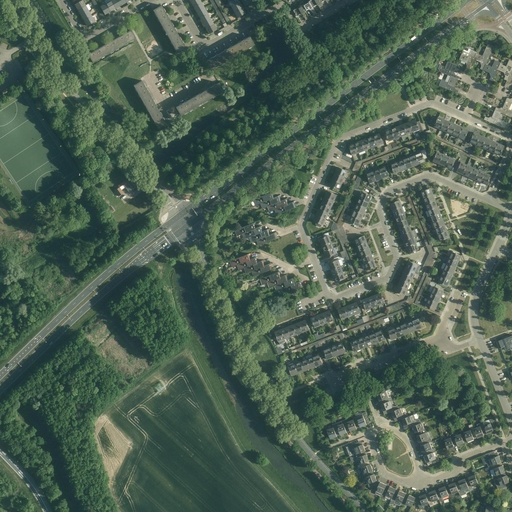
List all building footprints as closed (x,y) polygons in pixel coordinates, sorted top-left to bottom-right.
[(82,0),(74,5),(78,10),(85,5),(82,0)] [(117,0),(111,0),(111,1),(116,8),(121,5),(117,0)] [(314,16),(317,14),(313,7),(310,1),(308,0),(306,0),(304,1),(305,4),(302,6),(305,12),(310,9),(314,16)] [(321,3),(319,0),(311,0),(310,1),(313,7),(318,4),(322,11),(325,10),(321,3)] [(111,1),(106,3),(110,11),(116,8),(111,1)] [(110,11),(106,3),(100,7),(105,15),(110,11)] [(194,7),(197,13),(205,8),(202,3),(194,7)] [(231,7),(234,12),(242,8),(239,3),(231,7)] [(305,12),(302,6),(300,3),(300,4),(298,6),(299,7),(294,10),(297,16),(302,13),(306,20),(309,18),(305,12)] [(89,11),(85,5),(78,10),(81,15),(89,11)] [(169,20),(161,5),(153,10),(161,25),(169,20)] [(200,18),(208,13),(205,8),(197,13),(200,18)] [(245,13),(242,8),(234,12),(237,18),(245,13)] [(81,15),(84,21),(92,16),(89,11),(81,15)] [(203,23),(204,23),(211,19),(208,13),(200,18),(203,23)] [(95,21),(92,16),(84,21),(87,26),(95,21)] [(203,23),(206,29),(214,24),(211,19),(204,23),(203,23)] [(161,25),(169,39),(178,34),(169,20),(161,25)] [(217,30),(214,24),(206,29),(209,34),(217,30)] [(131,30),(117,38),(122,46),(136,38),(131,30)] [(169,39),(177,53),(186,48),(178,34),(169,39)] [(240,53),(254,45),(249,36),(235,45),(240,53)] [(117,38),(102,46),(107,55),(122,46),(117,38)] [(486,64),(490,55),(494,47),(488,44),(482,56),(477,53),(476,53),(475,56),(474,59),(483,63),(480,69),(483,70),(485,66),(486,64)] [(225,61),(240,53),(235,45),(221,53),(225,61)] [(102,46),(88,54),(93,63),(107,55),(102,46)] [(469,70),(474,59),(475,56),(476,53),(477,53),(477,52),(471,50),(469,53),(463,50),(459,60),(468,64),(466,69),(469,70)] [(221,53),(206,61),(211,69),(225,61),(221,53)] [(492,67),(486,64),(485,66),(483,70),(492,74),(490,79),(493,81),(498,70),(499,67),(500,64),(501,63),(499,62),(499,61),(498,61),(497,61),(498,59),(496,58),(492,67)] [(506,67),(500,64),(499,67),(498,70),(507,74),(504,79),(507,80),(511,69),(511,61),(509,60),(506,67)] [(440,69),(438,71),(451,77),(456,79),(458,76),(452,73),(452,72),(453,72),(457,65),(451,62),(448,68),(441,65),(441,66),(439,66),(438,68),(440,69)] [(442,80),(439,86),(457,94),(458,90),(452,88),(453,86),(454,87),(457,79),(456,79),(451,77),(448,83),(442,80)] [(150,95),(142,81),(133,86),(141,100),(150,95)] [(209,99),(223,91),(219,83),(204,91),(209,99)] [(195,108),(209,99),(204,91),(190,99),(195,108)] [(158,110),(150,95),(141,100),(150,114),(158,110)] [(190,99),(175,107),(180,116),(195,108),(190,99)] [(511,110),(510,109),(511,103),(506,101),(502,110),(497,107),(495,110),(501,113),(511,117),(511,110)] [(150,114),(158,129),(166,124),(158,110),(150,114)] [(511,124),(498,119),(501,113),(495,110),(491,119),(486,117),(484,120),(510,131),(511,126),(511,124)] [(434,127),(441,129),(445,120),(439,117),(438,118),(435,117),(432,125),(435,126),(434,127)] [(416,120),(410,122),(414,132),(415,134),(423,131),(419,121),(417,122),(416,120)] [(441,129),(447,132),(451,122),(445,120),(441,129)] [(408,134),(414,132),(410,122),(404,124),(408,134)] [(447,132),(453,135),(457,125),(451,122),(447,132)] [(401,137),(408,134),(404,124),(398,127),(401,137)] [(453,135),(459,137),(463,128),(457,125),(453,135)] [(395,139),(401,137),(398,127),(391,129),(395,139)] [(469,130),(463,128),(459,137),(464,140),(469,130)] [(389,141),(395,139),(391,129),(385,132),(389,141)] [(470,142),(476,145),(480,135),(474,133),(470,142)] [(380,134),(374,136),(377,146),(384,143),(380,134)] [(476,145),(482,148),(486,138),(480,135),(476,145)] [(371,148),(377,146),(374,136),(367,138),(371,148)] [(365,151),(371,148),(367,138),(361,141),(365,151)] [(482,148),(488,150),(492,141),(486,138),(482,148)] [(359,153),(365,151),(361,141),(355,143),(359,153)] [(488,150),(494,153),(499,143),(492,141),(488,150)] [(353,155),(359,153),(355,143),(349,146),(353,155)] [(499,143),(494,153),(503,157),(506,150),(503,149),(504,146),(499,143)] [(386,151),(382,153),(383,155),(390,152),(388,146),(385,147),(386,151)] [(422,152),(416,154),(419,164),(425,162),(424,159),(427,158),(426,155),(427,155),(425,149),(421,151),(422,152)] [(433,161),(439,164),(443,154),(437,152),(433,161)] [(388,154),(384,156),(387,161),(390,160),(388,156),(393,155),(392,153),(388,154)] [(413,167),(419,164),(416,154),(409,157),(413,167)] [(439,164),(445,167),(449,157),(443,154),(439,164)] [(407,169),(413,167),(409,157),(403,159),(407,169)] [(456,160),(449,157),(445,167),(451,169),(456,160)] [(401,171),(407,169),(403,159),(397,162),(401,171)] [(395,174),(401,171),(397,162),(391,164),(395,174)] [(457,172),(463,174),(467,165),(461,162),(457,172)] [(463,174),(469,177),(473,167),(467,165),(463,174)] [(385,166),(379,169),(383,178),(389,176),(385,166)] [(338,167),(335,173),(345,177),(347,171),(338,167)] [(469,177),(475,180),(479,170),(473,167),(469,177)] [(485,170),(482,168),(480,169),(479,170),(475,180),(477,181),(477,182),(481,183),(481,182),(485,173),(486,172),(485,170)] [(376,181),(383,178),(379,169),(373,171),(376,181)] [(370,183),(376,181),(373,171),(366,173),(370,183)] [(335,173),(332,179),(342,184),(345,177),(335,173)] [(491,175),(485,173),(481,182),(487,185),(491,175)] [(126,180),(119,185),(120,187),(123,186),(124,188),(125,187),(129,192),(133,189),(138,185),(132,178),(127,182),(126,180)] [(339,190),(342,184),(332,179),(330,185),(339,190)] [(120,187),(115,191),(119,196),(124,193),(120,187)] [(421,192),(423,198),(433,194),(431,188),(421,192)] [(327,190),(325,197),(334,201),(337,195),(327,190)] [(256,205),(261,203),(276,197),(274,198),(272,193),(274,192),(254,200),(256,205)] [(362,192),(360,198),(369,202),(372,196),(362,192)] [(423,198),(426,204),(435,200),(433,194),(423,198)] [(279,196),(281,195),(276,197),(261,203),(263,208),(268,206),(283,200),(281,201),(279,196)] [(325,197),(322,203),(332,207),(334,201),(325,197)] [(288,198),(283,200),(268,206),(270,211),(275,209),(290,203),(288,204),(286,199),(288,198)] [(360,198),(357,204),(366,208),(369,202),(360,198)] [(390,204),(392,210),(402,206),(400,200),(390,204)] [(426,204),(428,210),(438,206),(435,200),(426,204)] [(277,215),(297,207),(297,206),(295,207),(293,202),(295,202),(295,201),(290,203),(275,209),(277,215)] [(322,203),(319,209),(329,213),(332,207),(322,203)] [(357,204),(354,210),(364,214),(366,208),(357,204)] [(402,206),(392,210),(395,216),(405,212),(402,206)] [(438,206),(428,210),(430,216),(440,213),(438,206)] [(319,209),(317,215),(326,219),(329,213),(319,209)] [(354,210),(351,216),(361,220),(364,214),(354,210)] [(395,216),(397,222),(407,218),(405,212),(395,216)] [(430,216),(433,223),(443,219),(440,213),(430,216)] [(324,225),(326,219),(317,215),(314,221),(317,222),(316,224),(317,225),(319,226),(321,226),(322,224),(324,225)] [(361,220),(351,216),(349,222),(358,226),(361,220)] [(397,222),(399,228),(409,225),(407,218),(397,222)] [(433,223),(435,229),(445,225),(443,219),(433,223)] [(238,236),(243,234),(258,228),(256,228),(254,224),(256,223),(256,222),(236,230),(238,236)] [(336,225),(338,229),(339,232),(344,230),(343,225),(343,226),(337,224),(336,225)] [(399,228),(402,235),(412,231),(409,225),(399,228)] [(435,229),(438,235),(447,231),(445,225),(435,229)] [(245,239),(250,237),(265,231),(263,231),(261,227),(263,226),(258,228),(243,234),(245,239)] [(252,242),(257,240),(272,234),(270,235),(268,230),(270,229),(265,231),(250,237),(252,242)] [(412,231),(402,235),(404,241),(414,237),(415,236),(417,236),(415,230),(412,231)] [(450,237),(447,231),(438,235),(440,241),(450,237)] [(275,233),(277,232),(272,234),(257,240),(259,245),(279,238),(279,237),(277,238),(275,233)] [(319,239),(321,245),(331,242),(329,235),(319,239)] [(355,239),(357,246),(367,242),(365,236),(355,239)] [(414,237),(404,241),(406,247),(418,243),(415,236),(414,237)] [(321,245),(324,252),(334,248),(331,242),(321,245)] [(357,246),(359,252),(369,248),(367,242),(357,246)] [(420,246),(419,242),(418,243),(406,247),(409,253),(419,249),(418,246),(420,246)] [(433,247),(427,249),(429,253),(434,255),(436,252),(435,251),(433,247)] [(336,254),(334,248),(324,252),(326,258),(336,254)] [(359,252),(362,258),(372,254),(369,248),(359,252)] [(452,252),(449,258),(458,262),(461,256),(452,252)] [(232,267),(238,265),(237,265),(253,259),(252,259),(251,259),(249,254),(251,254),(250,253),(230,261),(232,267)] [(362,258),(364,264),(374,260),(372,254),(362,258)] [(258,256),(252,259),(253,259),(237,265),(238,265),(239,270),(245,268),(260,262),(258,262),(256,258),(258,257),(258,256)] [(449,258),(446,264),(456,268),(458,262),(449,258)] [(338,260),(329,263),(331,270),(341,266),(343,265),(341,259),(339,260),(338,260)] [(247,273),(252,271),(267,265),(265,265),(263,261),(265,260),(260,262),(245,268),(247,273)] [(376,266),(374,260),(364,264),(362,265),(364,269),(366,268),(367,270),(376,266)] [(409,261),(406,267),(416,271),(418,265),(409,261)] [(270,264),(272,263),(267,265),(252,271),(254,276),(274,268),(272,269),(270,264)] [(446,264),(443,270),(453,274),(456,268),(446,264)] [(331,270),(333,276),(343,272),(341,266),(331,270)] [(406,267),(403,273),(413,277),(416,271),(406,267)] [(443,270),(441,276),(450,280),(453,274),(443,270)] [(263,284),(268,282),(283,277),(283,276),(281,277),(279,272),(281,271),(261,279),(263,284)] [(346,278),(343,272),(333,276),(336,282),(346,278)] [(403,273),(400,279),(410,283),(413,277),(403,273)] [(270,288),(275,286),(290,280),(290,279),(288,280),(286,275),(288,275),(288,274),(283,276),(283,277),(268,282),(270,288)] [(448,286),(450,280),(441,276),(438,282),(448,286)] [(277,291),(282,289),(297,283),(297,282),(295,283),(294,279),(296,278),(295,277),(290,279),(290,280),(275,286),(277,291)] [(400,279),(398,285),(407,289),(410,283),(400,279)] [(301,282),(302,281),(303,281),(302,280),(297,282),(297,283),(282,289),(284,294),(304,286),(302,286),(301,282)] [(395,291),(405,296),(407,289),(398,285),(395,291)] [(431,285),(428,291),(431,293),(441,297),(443,291),(434,286),(431,285)] [(381,293),(375,295),(378,305),(385,303),(381,293)] [(431,293),(428,299),(438,303),(441,297),(431,293)] [(375,295),(368,298),(372,308),(378,305),(375,295)] [(366,310),(372,308),(368,298),(362,300),(366,310)] [(435,309),(438,303),(428,299),(426,305),(435,309)] [(357,302),(350,305),(354,314),(360,312),(357,302)] [(350,305),(344,307),(348,317),(354,314),(350,305)] [(342,319),(348,317),(344,307),(338,309),(342,319)] [(330,310),(324,313),(327,323),(334,320),(330,310)] [(324,313),(317,315),(321,325),(327,323),(324,313)] [(315,327),(321,325),(317,315),(311,318),(315,327)] [(411,318),(412,320),(416,330),(422,328),(418,318),(416,319),(415,317),(411,318)] [(306,320),(299,322),(303,332),(309,330),(306,320)] [(412,320),(406,323),(410,333),(416,330),(412,320)] [(299,322),(293,325),(297,334),(303,332),(299,322)] [(406,323),(400,325),(404,335),(410,333),(406,323)] [(287,327),(291,337),(297,334),(293,325),(287,327)] [(400,325),(394,328),(398,337),(404,335),(400,325)] [(287,327),(281,329),(284,339),(291,337),(287,327)] [(391,340),(398,337),(394,328),(388,330),(391,340)] [(286,342),(284,339),(281,329),(275,332),(278,341),(280,344),(286,342)] [(351,329),(343,332),(346,338),(349,337),(347,333),(352,331),(351,329)] [(381,330),(375,332),(379,342),(385,340),(383,335),(384,335),(383,332),(382,332),(381,330)] [(375,332),(369,334),(372,344),(379,342),(375,332)] [(362,335),(363,337),(366,347),(372,344),(369,334),(366,336),(365,333),(362,335)] [(505,350),(510,348),(505,336),(503,337),(503,339),(498,341),(501,348),(504,347),(505,350)] [(363,337),(356,339),(360,349),(366,347),(363,337)] [(356,339),(350,341),(354,351),(360,349),(356,339)] [(342,342),(336,345),(340,354),(346,352),(342,342)] [(336,345),(330,347),(334,357),(340,354),(336,345)] [(327,359),(334,357),(330,347),(323,349),(327,359)] [(306,359),(310,368),(316,366),(313,356),(312,354),(306,356),(306,359)] [(319,354),(313,356),(316,366),(323,364),(319,354)] [(306,359),(300,361),(304,371),(310,368),(306,359)] [(300,361),(294,363),(298,373),(304,371),(300,361)] [(288,366),(292,376),(298,373),(294,363),(288,366)] [(380,404),(385,403),(390,401),(392,400),(389,393),(391,392),(390,389),(386,391),(376,395),(379,401),(380,404)] [(380,404),(380,405),(383,411),(388,409),(389,413),(391,412),(393,411),(398,409),(401,408),(402,407),(401,405),(398,406),(397,405),(394,406),(392,405),(391,405),(390,401),(387,402),(385,403),(380,404)] [(401,408),(398,409),(393,411),(391,412),(393,418),(399,416),(401,420),(402,419),(407,417),(406,413),(403,414),(401,408)] [(358,422),(360,428),(367,425),(366,423),(369,422),(365,412),(362,413),(363,415),(357,418),(356,418),(358,422)] [(414,414),(407,417),(402,419),(404,426),(410,423),(411,427),(412,426),(415,425),(421,423),(420,421),(418,420),(416,420),(414,414)] [(347,422),(346,422),(349,429),(350,432),(357,429),(355,423),(358,422),(356,418),(357,418),(356,416),(352,417),(353,419),(347,422)] [(490,422),(484,425),(484,427),(485,429),(487,435),(494,432),(492,426),(495,425),(493,419),(489,420),(490,422)] [(342,421),(336,423),(337,426),(336,426),(337,427),(338,430),(340,436),(347,433),(346,431),(347,430),(349,429),(346,422),(347,422),(346,420),(342,421)] [(474,430),(475,432),(477,438),(484,436),(482,430),(485,429),(484,427),(484,425),(483,422),(477,425),(478,427),(474,429),(474,430)] [(335,431),(338,430),(336,426),(337,426),(336,423),(332,425),(333,427),(327,430),(330,439),(337,437),(335,431)] [(422,434),(426,433),(428,432),(427,428),(424,429),(422,423),(421,423),(415,425),(412,426),(415,433),(421,430),(422,434)] [(470,430),(464,433),(465,436),(467,442),(474,440),(472,434),(475,432),(474,429),(472,424),(468,426),(470,430)] [(460,434),(454,436),(455,440),(458,446),(464,443),(462,438),(465,436),(464,433),(463,430),(459,431),(460,434)] [(428,439),(426,433),(422,434),(416,436),(419,443),(425,440),(426,444),(429,442),(432,441),(431,438),(428,439)] [(452,441),(455,440),(454,436),(453,434),(449,435),(450,438),(444,440),(447,450),(454,447),(452,441)] [(428,450),(430,454),(433,452),(435,452),(436,451),(435,448),(432,449),(429,442),(426,444),(420,446),(422,453),(428,450)] [(350,445),(346,447),(349,457),(353,455),(360,453),(366,451),(363,444),(357,446),(356,443),(350,445)] [(485,457),(484,457),(488,467),(489,467),(495,464),(501,462),(499,455),(493,458),(491,454),(494,453),(493,451),(486,454),(486,456),(485,457)] [(430,454),(424,456),(426,462),(432,460),(434,463),(440,461),(438,458),(437,458),(435,452),(433,452),(430,454)] [(354,456),(350,457),(352,463),(356,462),(358,461),(360,464),(363,463),(369,461),(367,454),(361,456),(360,453),(353,455),(354,456)] [(365,466),(363,463),(360,464),(357,465),(359,469),(361,468),(363,474),(367,473),(373,471),(370,464),(365,466)] [(499,474),(505,472),(502,465),(497,468),(495,464),(489,467),(490,470),(492,477),(493,476),(495,475),(495,476),(499,474)] [(367,473),(363,474),(359,476),(360,478),(362,477),(362,479),(365,478),(367,484),(373,482),(377,481),(374,474),(368,476),(367,473)] [(499,492),(511,487),(506,475),(500,478),(499,474),(495,476),(495,475),(493,476),(494,481),(495,480),(495,484),(497,486),(499,492)] [(470,483),(467,484),(469,490),(473,489),(472,486),(478,484),(475,475),(468,477),(470,483)] [(459,484),(456,485),(457,488),(458,490),(458,492),(460,496),(466,494),(466,493),(470,491),(469,490),(467,484),(465,479),(458,481),(459,483),(459,484)] [(375,485),(373,482),(367,484),(369,488),(372,486),(372,487),(371,489),(376,491),(375,493),(381,496),(384,491),(387,485),(380,482),(379,483),(378,483),(377,486),(376,486),(375,485)] [(449,488),(446,489),(447,492),(448,493),(449,495),(450,498),(453,497),(452,494),(458,492),(458,490),(457,488),(456,485),(455,482),(449,485),(449,486),(448,487),(449,488)] [(381,496),(381,498),(384,499),(385,497),(391,500),(393,497),(394,495),(395,491),(396,489),(390,486),(387,492),(384,491),(381,496)] [(447,492),(446,489),(445,486),(439,489),(441,495),(438,496),(437,496),(439,499),(440,502),(444,500),(443,498),(449,495),(447,492)] [(437,496),(438,496),(435,490),(429,493),(431,498),(428,500),(427,500),(429,503),(430,506),(434,504),(433,502),(439,499),(437,496)] [(391,501),(389,505),(393,505),(394,503),(400,506),(401,505),(403,499),(406,494),(399,491),(399,492),(395,491),(394,495),(393,497),(391,500),(391,501)] [(415,498),(414,502),(418,504),(420,510),(424,508),(425,508),(424,505),(429,503),(427,500),(428,500),(425,494),(419,496),(420,500),(415,498)] [(403,499),(401,505),(404,507),(405,504),(411,507),(415,498),(409,495),(406,501),(403,499)] [(481,509),(480,511),(497,511),(499,505),(490,503),(490,501),(485,500),(483,509),(481,509)]
